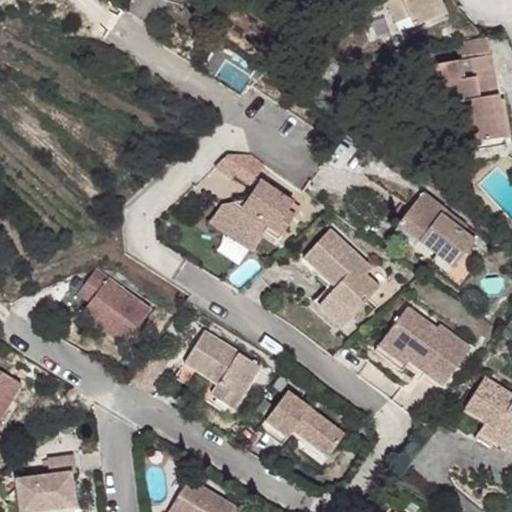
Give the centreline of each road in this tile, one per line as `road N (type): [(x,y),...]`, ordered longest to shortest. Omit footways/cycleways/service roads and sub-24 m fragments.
road 1 (residential): [(310,172),(272,145),(242,139),(152,199),(136,246),(324,359),(394,417),(386,463),(351,497),(320,511)]
road 2 (residential): [(298,511),(115,400),(127,511)]
road 3 (unknown): [(242,139),(120,27)]
road 4 (unknown): [(0,318),(115,400)]
